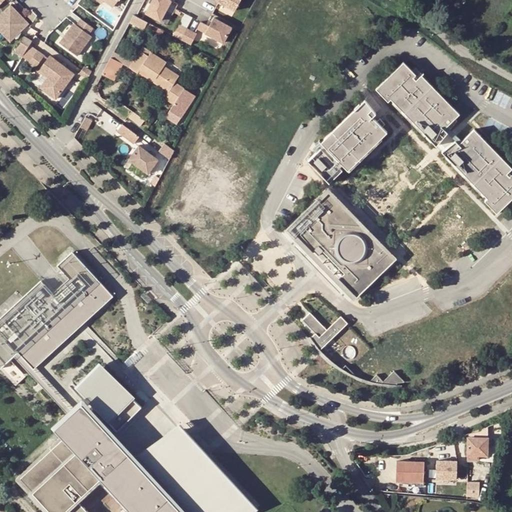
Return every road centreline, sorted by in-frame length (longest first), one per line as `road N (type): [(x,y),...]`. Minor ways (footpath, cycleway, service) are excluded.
road 1 (tertiary): [(231,314),(200,294),(51,148)]
road 2 (tertiary): [(43,155),(185,309),(199,336)]
road 3 (residential): [(138,0),(51,148)]
road 4 (tertiary): [(485,396),(409,419),(329,402)]
road 5 (tertiary): [(339,428),(389,435),(485,396)]
road 6 (residential): [(390,0),(511,78)]
